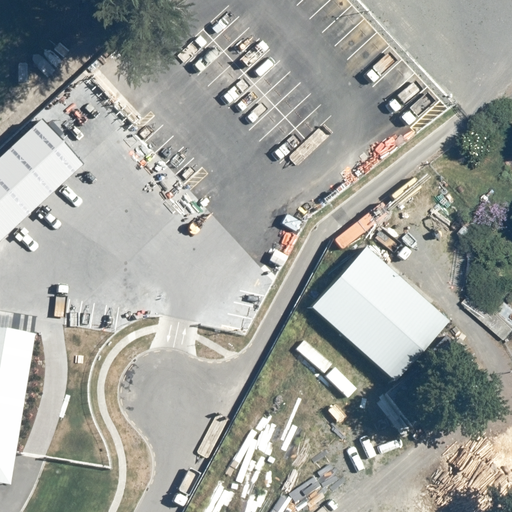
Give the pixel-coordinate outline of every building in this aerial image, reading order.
[(443,320),(360,246),(307,306),(390,380),(443,320)] [(511,330),(511,305),(494,292),(478,316),(508,337),(511,330)] [(0,484),(10,487),(38,319),(0,312),(0,484)] [(389,404),(357,354),(312,383),(340,428),(355,418),(358,423),(389,404)] [(325,473),(328,471),(291,428),(251,403),(215,456),(243,470),(279,511),(285,511),(288,510),(289,511),(295,511),(332,481),(325,473)] [(272,511),(221,467),(193,499),(207,511),(272,511)]
